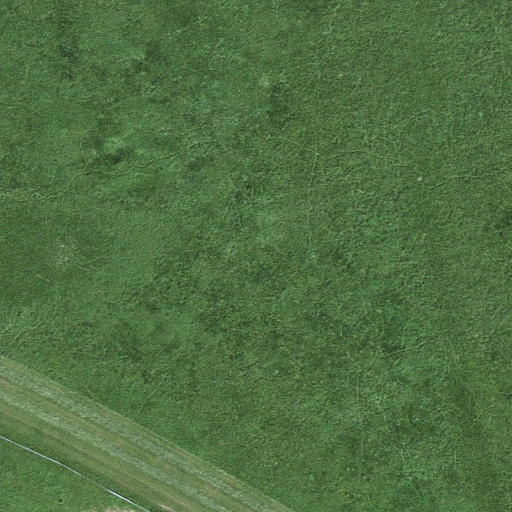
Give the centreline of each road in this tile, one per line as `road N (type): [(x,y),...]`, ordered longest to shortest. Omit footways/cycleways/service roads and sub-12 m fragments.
road 1 (track): [(426,0),(418,153),(476,429),(503,511)]
road 2 (track): [(0,423),(171,511)]
